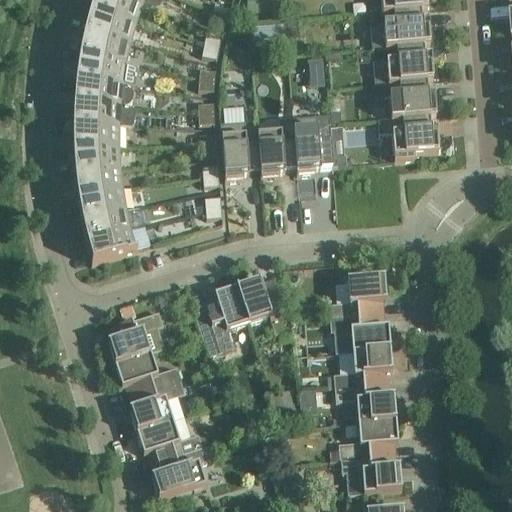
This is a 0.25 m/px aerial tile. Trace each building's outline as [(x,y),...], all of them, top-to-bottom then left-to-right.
[(95,0),(91,15),(94,16),(134,28),(141,8),(117,0),(95,0)] [(117,0),(141,8),(144,0),(117,0)] [(246,0),(247,15),(263,14),(262,0),(246,0)] [(393,16),(421,14),(426,14),(425,0),(380,0),(382,17),(393,16)] [(214,7),(211,17),(226,22),(229,12),(214,7)] [(422,31),(421,14),(393,16),(394,28),(370,30),(372,54),(396,52),(423,50),(429,49),(428,31),(422,31)] [(91,15),(85,38),(88,38),(128,48),(134,28),(94,16),(91,15)] [(223,32),(226,22),(211,17),(208,27),(223,32)] [(297,24),(287,25),(288,37),(298,36),(297,24)] [(85,38),(79,61),(83,61),(124,69),(128,48),(88,38),(85,38)] [(205,41),(203,51),(218,54),(220,44),(205,41)] [(373,66),(374,89),(432,85),(430,67),(425,67),(423,50),(396,52),(396,58),(397,64),(388,64),(373,66)] [(216,64),(218,54),(203,51),(201,61),(216,64)] [(77,76),(76,84),(79,84),(120,90),(125,90),(130,91),(134,92),(138,71),(133,71),(128,70),(124,69),(83,61),(79,61),(78,68),(77,76)] [(321,65),(307,66),(309,91),(323,90),(321,65)] [(199,74),(198,83),(198,85),(214,86),(215,76),(199,74)] [(74,99),(73,107),(76,107),(118,111),(128,110),(131,105),(132,98),(130,93),(120,90),(79,84),(76,84),(75,91),(74,99)] [(197,95),(213,96),(214,86),(198,85),(197,95)] [(377,124),(377,125),(435,121),(433,102),(428,103),(426,86),(432,85),(374,89),(375,90),(399,88),(400,100),(388,100),(390,123),(377,124)] [(72,122),(72,130),(75,130),(117,131),(122,132),(127,132),(131,132),(132,112),(128,111),(123,111),(118,111),(76,107),(73,107),(73,114),(72,122)] [(197,109),(197,117),(197,119),(213,118),(213,108),(197,109)] [(329,116),(330,127),(340,126),(339,115),(329,116)] [(198,129),(214,128),(213,118),(197,119),(198,129)] [(316,121),(292,123),(295,174),(296,180),(315,179),(314,173),(333,172),(332,161),(330,145),(330,133),(328,120),(316,121)] [(435,121),(377,125),(378,139),(391,138),(394,167),(414,165),(413,159),(438,157),(436,138),(431,139),(429,122),(435,121)] [(279,137),(257,138),(258,150),(261,183),(279,182),(278,176),(287,175),(295,174),(292,123),(278,124),(279,137)] [(244,126),(219,128),(224,186),(243,185),(242,179),(251,178),(259,177),(260,183),(261,183),(258,150),(249,150),(246,151),(244,126)] [(75,130),(72,130),(72,153),(75,153),(117,152),(117,131),(75,130)] [(341,132),(330,133),(330,145),(342,144),(341,132)] [(199,140),(200,150),(215,149),(214,139),(199,140)] [(216,159),(215,149),(200,150),(200,161),(216,159)] [(75,153),(72,153),(73,177),(76,177),(118,173),(117,155),(117,152),(75,153)] [(343,160),(332,161),(333,172),(347,170),(346,160),(343,160)] [(201,171),(202,181),(218,180),(217,170),(201,171)] [(76,177),(73,177),(76,200),(79,200),(121,194),(118,173),(76,177)] [(218,180),(202,181),(203,191),(219,190),(218,180)] [(79,200),(76,200),(80,223),(124,215),(121,194),(79,200)] [(204,203),(205,213),(220,212),(220,202),(204,203)] [(205,216),(205,213),(204,209),(195,211),(197,218),(205,216)] [(83,222),(80,223),(82,234),(85,246),(88,245),(129,235),(144,231),(140,212),(124,215),(83,222)] [(220,212),(205,213),(205,216),(206,223),(221,222),(220,212)] [(91,268),(90,268),(91,269),(136,256),(136,254),(134,255),(129,235),(85,246),(91,268)] [(348,308),(328,310),(329,324),(383,319),(382,307),(386,307),(384,283),(365,284),(365,281),(351,282),(351,285),(346,286),(348,308)] [(258,285),(236,292),(248,328),(268,321),(274,340),(289,336),(271,284),(259,288),(258,285)] [(227,335),(248,328),(236,292),(213,299),(215,303),(202,307),(205,314),(193,318),(207,362),(233,353),(227,335)] [(131,309),(119,313),(123,324),(135,320),(131,309)] [(158,317),(106,334),(110,346),(106,347),(114,370),(150,358),(163,354),(156,333),(162,332),(158,317)] [(383,319),(329,324),(330,337),(350,336),(351,357),(389,354),(387,331),(384,331),(383,319)] [(340,380),(333,381),(334,394),(388,390),(387,378),(391,378),(389,354),(351,357),(353,376),(353,379),(340,380)] [(150,358),(114,370),(121,393),(125,391),(128,402),(180,386),(175,372),(156,379),(150,358)] [(132,414),(128,415),(135,437),(172,426),(165,405),(184,399),(180,386),(128,402),(132,414)] [(388,390),(334,394),(335,407),(355,405),(357,428),(395,425),(393,401),(389,401),(388,390)] [(287,394),(269,400),(279,432),(297,427),(287,394)] [(311,394),(298,395),(298,397),(299,401),(299,408),(307,408),(312,402),(311,396),(311,394)] [(254,416),(241,419),(246,436),(258,432),(254,416)] [(359,448),(339,450),(339,457),(340,465),(360,463),(394,460),(393,449),(397,448),(395,425),(357,428),(359,448)] [(172,426),(135,437),(143,460),(146,459),(150,470),(201,453),(201,452),(197,440),(178,446),(172,426)] [(154,481),(150,482),(157,506),(175,500),(176,503),(189,498),(189,496),(194,494),(206,490),(199,469),(211,465),(210,459),(207,451),(206,452),(201,453),(150,470),(154,481)] [(340,465),(339,457),(329,458),(330,465),(340,465)] [(360,463),(340,465),(341,478),(345,478),(347,500),(363,499),(401,496),(399,472),(395,472),(394,460),(360,463)] [(299,488),(283,489),(284,504),(300,503),(299,488)]
